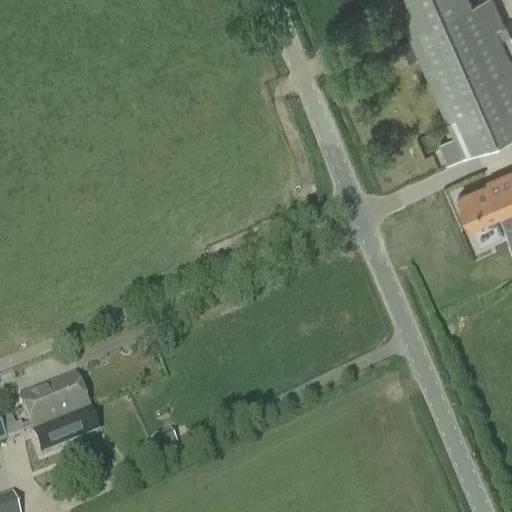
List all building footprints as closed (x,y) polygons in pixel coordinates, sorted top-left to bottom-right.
[(491,0),(482,0),(471,5),(468,0),(393,0),(463,157),(511,135),(511,65),(511,66),(496,32),(504,28),(491,0)] [(407,39),(394,45),(402,64),(415,58),(407,39)] [(487,185),(457,198),(472,230),(501,218),(506,229),(504,230),(511,249),(511,170),(485,182),(487,185)] [(74,375),(18,398),(33,435),(33,434),(89,412),(74,375)] [(89,412),(33,434),(42,455),(98,433),(89,412)] [(151,442),(158,455),(176,446),(170,433),(151,442)] [(17,511),(12,495),(0,499),(0,511),(17,511)]
